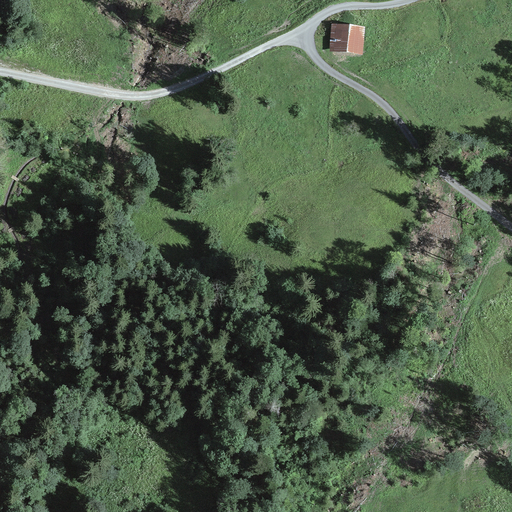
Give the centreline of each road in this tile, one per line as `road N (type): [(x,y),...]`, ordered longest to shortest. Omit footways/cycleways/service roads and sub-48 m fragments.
road 1 (track): [(0,74),(156,93),(299,31)]
road 2 (track): [(299,31),(333,73),(391,112),(480,209),(511,226)]
road 3 (track): [(412,0),(339,6),(299,31)]
